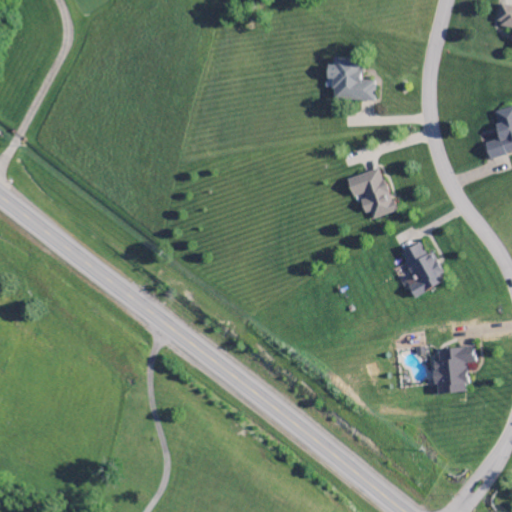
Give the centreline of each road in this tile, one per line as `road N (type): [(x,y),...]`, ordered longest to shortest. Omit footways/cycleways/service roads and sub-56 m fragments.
road 1 (residential): [(448,0),(431,76),(430,131),(447,181),(511,284),(507,443),(459,511)]
road 2 (trunk): [(0,197),(403,511)]
